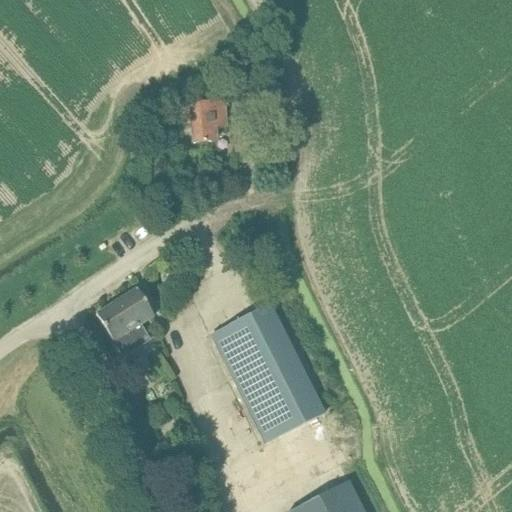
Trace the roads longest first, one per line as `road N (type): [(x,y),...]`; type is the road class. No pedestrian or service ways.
road 1 (unknown): [(64,328),(189,234),(222,246),(204,338),(242,511)]
road 2 (unclassified): [(149,511),(64,328),(39,319)]
